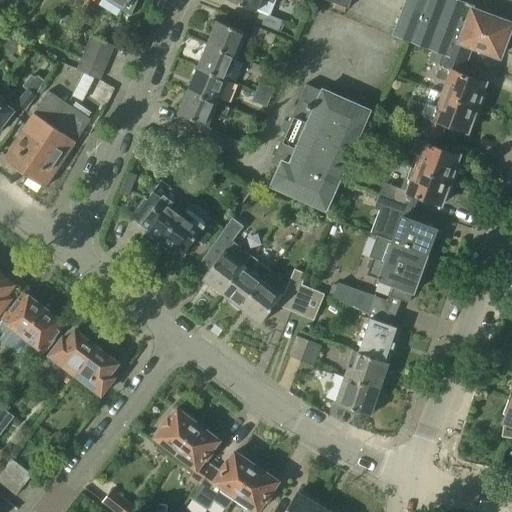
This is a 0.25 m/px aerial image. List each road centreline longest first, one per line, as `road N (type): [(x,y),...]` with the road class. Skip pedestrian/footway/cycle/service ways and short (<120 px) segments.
road 1 (residential): [(419,479),(511,204)]
road 2 (residential): [(419,479),(359,457),(179,337)]
road 3 (residential): [(70,256),(180,0)]
road 4 (residential): [(47,511),(179,337)]
road 5 (residential): [(179,337),(70,256)]
